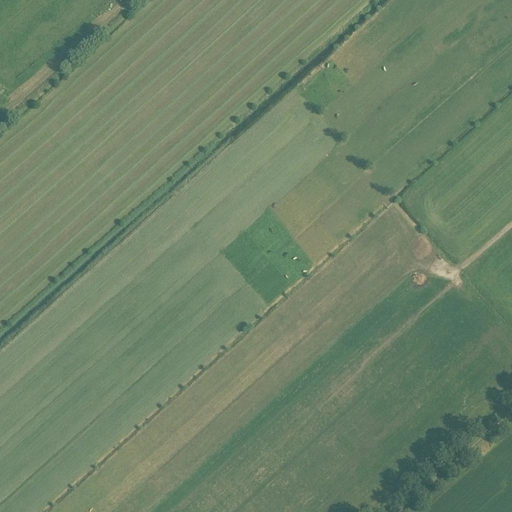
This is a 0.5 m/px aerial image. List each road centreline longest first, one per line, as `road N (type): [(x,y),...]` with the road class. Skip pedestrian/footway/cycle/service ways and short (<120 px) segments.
road 1 (track): [(133,0),(7,112)]
road 2 (track): [(511,413),(402,511)]
